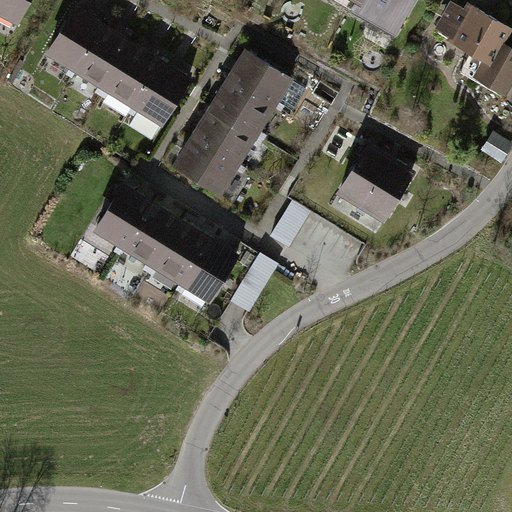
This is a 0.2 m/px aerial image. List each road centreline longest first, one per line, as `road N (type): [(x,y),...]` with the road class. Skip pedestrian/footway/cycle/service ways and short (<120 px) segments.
road 1 (residential): [(183,511),(212,408),(278,332),(455,241),(511,176)]
road 2 (unclassified): [(0,505),(142,511)]
